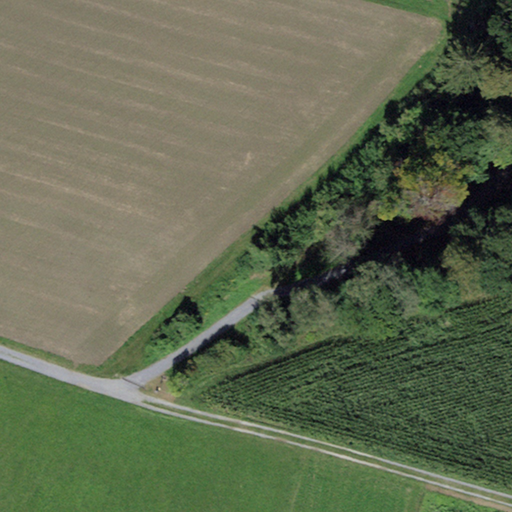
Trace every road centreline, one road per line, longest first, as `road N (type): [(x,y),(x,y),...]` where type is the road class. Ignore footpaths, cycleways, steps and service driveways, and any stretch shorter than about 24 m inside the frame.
road 1 (track): [(115,395),(252,303),(460,219),(511,167)]
road 2 (track): [(511,500),(115,395)]
road 3 (track): [(252,303),(432,171),(511,23)]
road 4 (track): [(115,395),(0,356)]
